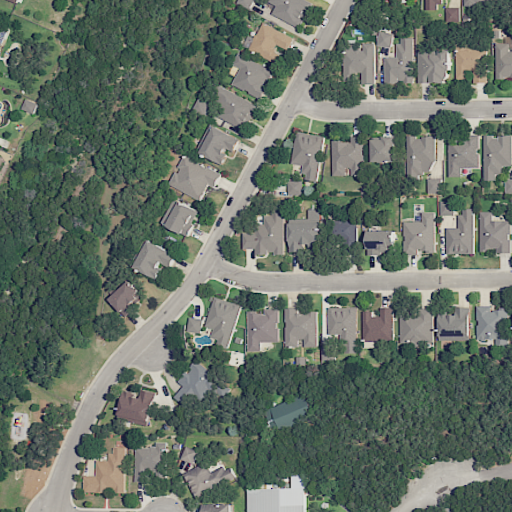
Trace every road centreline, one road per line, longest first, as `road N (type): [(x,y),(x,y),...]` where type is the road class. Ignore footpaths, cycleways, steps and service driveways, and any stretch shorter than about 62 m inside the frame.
road 1 (residential): [(54,511),(104,379),(205,262),(343,0)]
road 2 (residential): [(205,262),(259,281),(511,278)]
road 3 (residential): [(292,97),(342,112),(511,109)]
